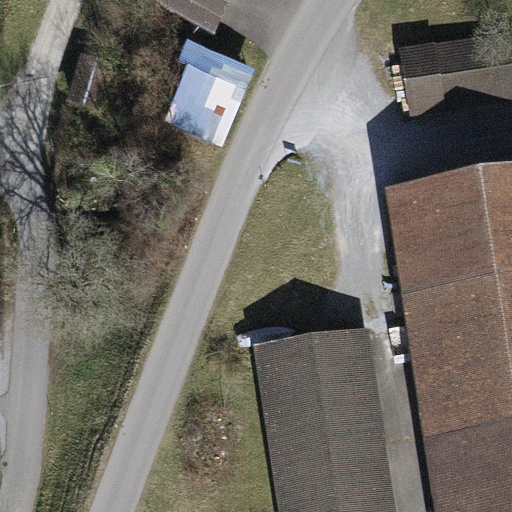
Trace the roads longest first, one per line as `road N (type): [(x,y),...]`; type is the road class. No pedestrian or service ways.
road 1 (residential): [(115,511),(275,90),(332,0)]
road 2 (residential): [(0,150),(12,153),(31,192),(29,342),(39,404),(13,511)]
